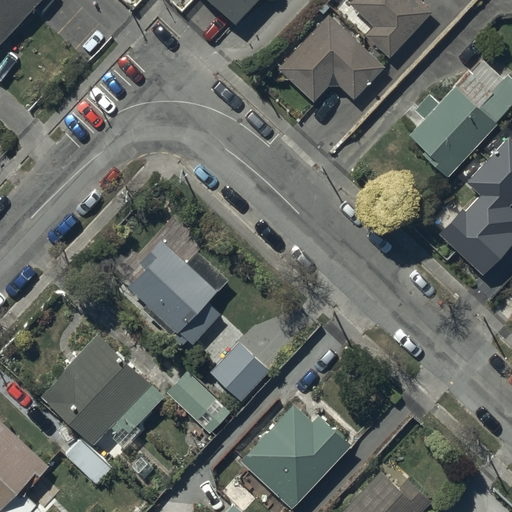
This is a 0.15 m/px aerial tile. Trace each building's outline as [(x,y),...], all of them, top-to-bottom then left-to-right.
[(0,0),(0,35),(18,16),(1,0),(0,0)] [(32,0),(1,0),(18,16),(32,0)] [(214,0),(235,19),(252,0),(214,0)] [(389,51),(431,6),(424,0),(351,0),(373,20),(365,29),(389,51)] [(383,61),(327,9),(277,62),(314,96),(333,75),(353,94),(383,61)] [(504,75),(483,56),(472,67),(467,62),(407,128),(428,148),(426,150),(447,170),(511,98),(511,73),(508,70),(504,75)] [(461,202),(438,227),(482,269),(511,235),(511,228),(509,226),(511,222),(511,204),(509,201),(511,196),(511,135),(508,131),(466,176),(480,190),(464,205),(461,202)] [(188,333),(191,337),(220,308),(208,295),(217,286),(186,256),(198,244),(174,221),(139,256),(145,263),(127,280),(146,299),(143,303),(181,340),(188,333)] [(97,327),(40,390),(93,437),(109,419),(115,424),(111,429),(123,440),(138,423),(134,420),(162,389),(118,350),(120,348),(97,327)] [(239,336),(211,366),(241,394),(269,364),(239,336)] [(189,367),(168,389),(210,429),(231,406),(189,367)] [(293,397),(240,454),(291,502),(351,438),(319,409),(313,416),(293,397)] [(0,508),(4,511),(28,511),(29,511),(28,511),(32,511),(41,503),(24,487),(48,460),(0,415),(0,508)] [(80,436),(66,451),(98,481),(112,466),(80,436)] [(412,511),(430,494),(408,474),(399,483),(380,465),(336,511),(412,511)] [(246,511),(233,500),(221,511),(246,511)]
